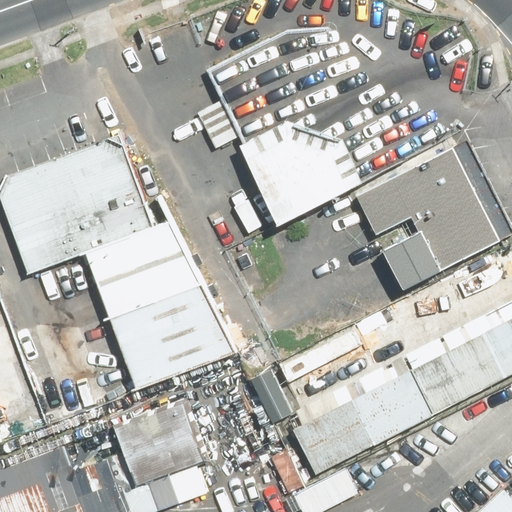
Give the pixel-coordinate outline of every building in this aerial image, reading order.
[(229,99),(202,111),(217,147),(244,135),(229,99)] [(236,146),(274,224),(326,198),(355,184),(333,137),(285,121),(236,146)] [(7,177),(0,193),(0,194),(30,271),(86,252),(155,229),(117,135),(7,177)] [(455,136),(354,192),(406,287),(507,232),(455,136)] [(171,223),(155,229),(86,252),(134,391),(241,352),(171,223)] [(467,263),(420,286),(431,309),(478,285),(467,263)] [(47,270),(1,286),(46,408),(92,391),(47,270)] [(511,284),(281,405),(314,468),(511,364),(511,284)] [(191,398),(132,421),(158,489),(217,466),(191,398)] [(0,470),(0,511),(127,511),(108,458),(73,471),(64,447),(0,470)] [(511,511),(511,503),(501,492),(479,511),(511,511)]
